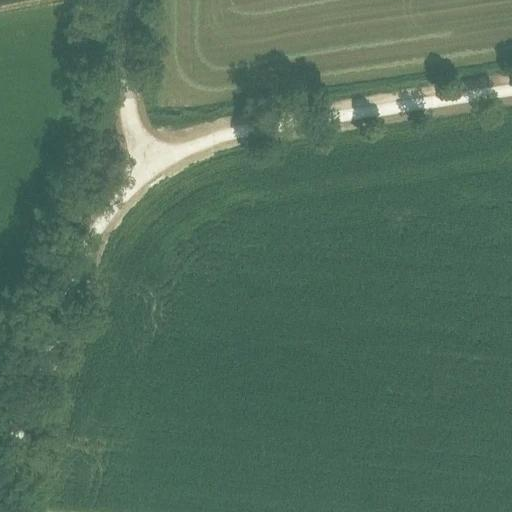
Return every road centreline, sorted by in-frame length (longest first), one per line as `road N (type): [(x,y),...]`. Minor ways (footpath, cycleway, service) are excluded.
road 1 (unclassified): [(150,163),(224,135),(511,90)]
road 2 (unclassified): [(0,490),(87,246),(150,163)]
road 3 (unclassified): [(150,163),(128,118),(122,0)]
